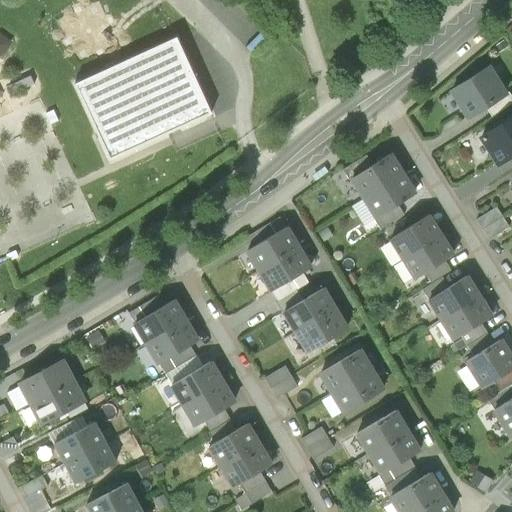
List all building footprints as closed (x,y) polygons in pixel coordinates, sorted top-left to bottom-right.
[(176,38),(74,85),(109,160),(211,114),(176,38)] [(466,121),(508,95),(490,66),(448,91),(466,121)] [(498,166),(511,157),(511,116),(479,137),(498,166)] [(362,200),(404,173),(392,153),(349,181),(362,200)] [(375,220),(417,193),(404,173),(362,200),(375,220)] [(477,218),(490,238),(510,226),(497,205),(477,218)] [(402,260),(442,235),(429,215),(389,240),(402,260)] [(288,226),(246,251),(258,271),(300,246),(288,226)] [(414,280),(455,254),(442,235),(402,260),(414,280)] [(312,266),(300,246),(258,271),(270,292),(312,266)] [(440,320),(480,295),(468,276),(428,301),(440,320)] [(325,288),(283,312),(294,332),(336,307),(325,288)] [(453,340),(493,315),(480,295),(440,320),(453,340)] [(146,349),(187,325),(175,304),(134,328),(146,349)] [(348,328),(336,307),(294,332),(306,352),(348,328)] [(158,369),(199,345),(187,325),(146,349),(158,369)] [(482,390),(511,370),(511,354),(502,338),(464,363),(482,390)] [(362,347),(320,373),(332,392),(374,367),(362,347)] [(64,358),(18,381),(29,403),(75,380),(64,358)] [(184,407),(225,383),(213,362),(171,387),(184,407)] [(287,363),(265,375),(276,396),(298,385),(287,363)] [(386,388),(374,367),(332,392),(343,412),(386,388)] [(86,401),(75,380),(29,403),(39,424),(86,401)] [(196,428),(237,403),(225,383),(184,407),(196,428)] [(508,439),(511,436),(511,398),(492,412),(508,439)] [(368,459),(408,434),(396,414),(356,439),(368,459)] [(106,439),(96,420),(53,443),(63,462),(106,439)] [(221,468),(262,443),(250,423),(209,447),(221,468)] [(303,435),(312,457),(333,448),(324,426),(303,435)] [(381,478),(420,454),(408,434),(368,459),(381,478)] [(106,439),(63,462),(75,483),(117,460),(106,439)] [(233,488),(274,464),(262,443),(221,468),(233,488)] [(50,470),(57,488),(70,483),(64,466),(50,470)] [(404,511),(416,511),(447,496),(435,475),(396,497),(404,511)] [(93,511),(122,511),(141,503),(130,482),(89,503),(93,511)] [(455,511),(447,496),(416,511),(455,511)] [(145,511),(141,503),(122,511),(145,511)]
